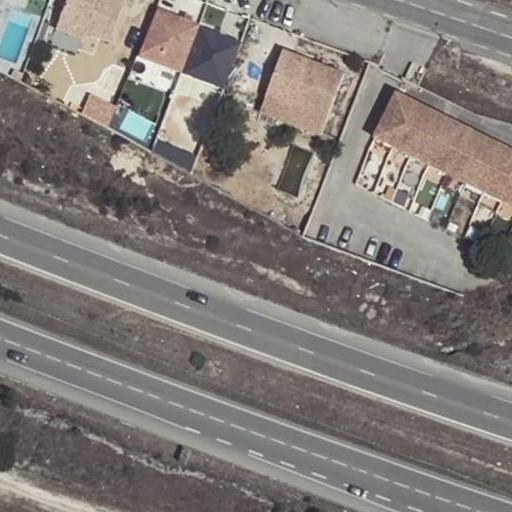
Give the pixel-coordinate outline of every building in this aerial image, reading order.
[(65,0),(62,15),(113,27),(120,0),(65,0)] [(183,74),(203,22),(158,6),(139,57),(183,74)] [(228,89),(245,39),(204,25),(187,75),(228,89)] [(280,54),(278,60),(306,71),(307,64),(280,54)] [(306,71),(278,60),(262,101),(324,124),(341,77),(307,64),(306,71)] [(511,151),(395,95),(373,140),(511,205),(511,151)]
